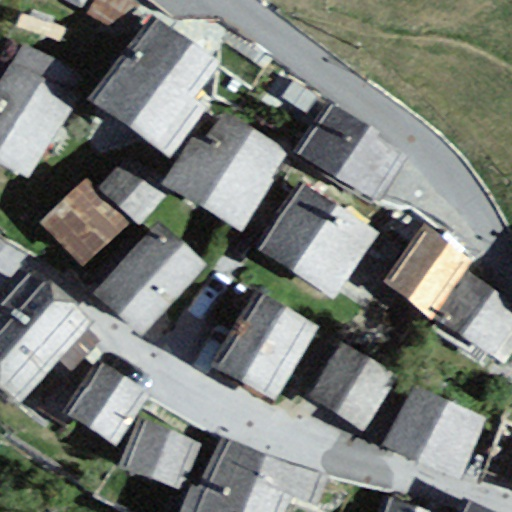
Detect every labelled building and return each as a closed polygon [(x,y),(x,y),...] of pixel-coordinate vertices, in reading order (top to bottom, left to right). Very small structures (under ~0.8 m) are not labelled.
[(67,0),(27,0),(58,17),(67,0)] [(219,62),(157,16),(93,101),(155,147),(219,62)] [(28,39),(0,83),(0,161),(28,179),(91,79),(28,39)] [(305,110),(267,161),(348,220),(386,169),(305,110)] [(269,173),(186,112),(122,199),(100,183),(79,211),(118,240),(142,208),(208,256),(269,173)] [(43,175),(0,210),(0,227),(47,285),(99,243),(43,175)] [(286,198),(238,268),(307,315),(355,245),(286,198)] [(390,228),(348,287),(454,363),(497,304),(390,228)] [(168,284),(123,242),(70,297),(116,340),(168,284)] [(287,345),(200,288),(157,351),(244,409),(287,345)] [(0,368),(32,339),(0,304),(0,368)] [(308,358),(267,412),(423,487),(458,439),(308,358)] [(54,364),(10,428),(67,468),(112,404),(54,364)] [(511,425),(493,418),(472,471),(511,487),(511,425)] [(156,454),(105,429),(82,483),(135,506),(156,454)] [(278,511),(291,488),(179,430),(136,511),(250,511),(254,506),(264,511),(278,511)]
